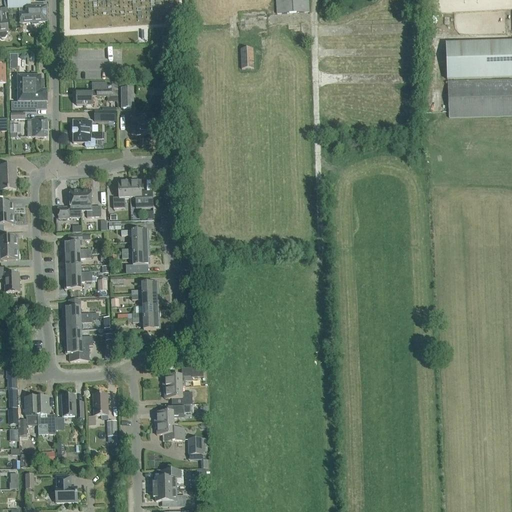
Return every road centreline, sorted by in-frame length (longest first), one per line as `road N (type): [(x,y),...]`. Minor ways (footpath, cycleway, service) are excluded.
road 1 (residential): [(58,173),(154,157),(172,175),(183,333),(127,369)]
road 2 (residential): [(52,378),(34,187),(36,178),(58,173)]
road 3 (residential): [(58,173),(54,0)]
road 4 (residential): [(138,511),(127,369)]
